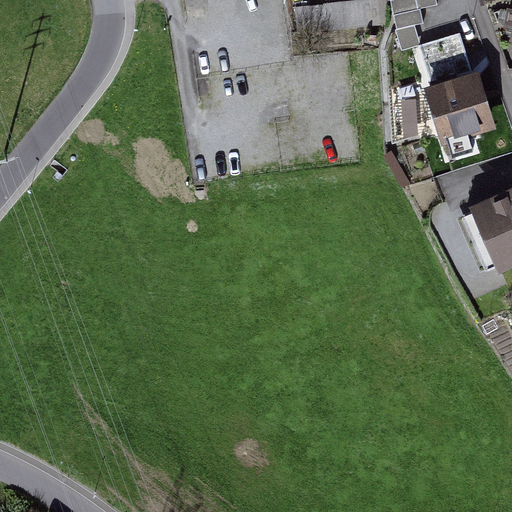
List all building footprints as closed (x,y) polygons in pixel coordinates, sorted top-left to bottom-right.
[(383,23),(381,0),(345,0),(346,25),(383,23)] [(438,0),(392,0),(398,43),(422,39),(417,6),(438,3),(438,0)] [(441,139),(489,126),(476,79),(472,80),(461,39),(420,50),(432,93),(428,93),(441,139)] [(398,94),(408,129),(422,125),(412,90),(398,94)] [(511,197),(475,214),(498,268),(511,261),(511,197)]
